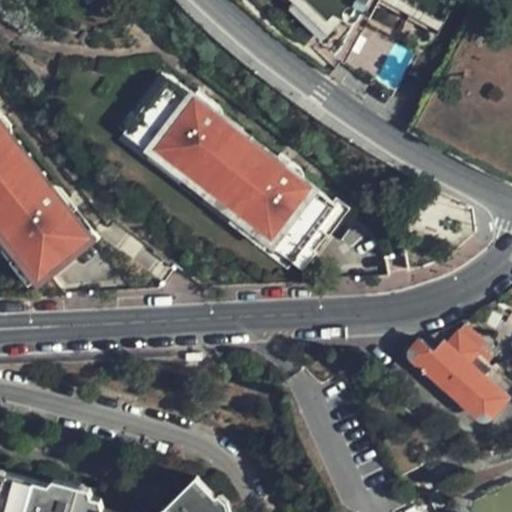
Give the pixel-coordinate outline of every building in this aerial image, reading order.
[(163,77),(131,119),(154,136),(149,143),(183,169),(188,162),(236,200),(232,207),(271,237),(276,231),(301,250),(338,203),(304,176),(304,175),(304,174),(304,173),(304,171),(303,170),(303,169),(302,168),(290,159),(287,163),(262,144),(258,150),(229,128),(234,123),(219,110),(219,109),(219,108),(219,107),(219,106),(219,105),(218,104),(218,103),(217,103),(206,93),(202,98),(181,81),(177,87),(163,77)] [(154,136),(131,119),(118,135),(288,267),(294,260),(304,267),(348,210),(338,203),(301,250),(276,231),(271,237),(232,207),(236,200),(188,162),(183,169),(149,143),(154,136)] [(0,219),(40,270),(88,232),(78,219),(32,161),(24,168),(16,157),(24,150),(0,120),(0,219)] [(99,234),(84,214),(78,219),(88,232),(40,270),(0,219),(0,241),(29,278),(33,274),(39,281),(99,234)] [(484,374),(492,364),(477,350),(487,340),(465,321),(449,339),(445,337),(436,348),(422,336),(409,351),(483,415),(504,392),(484,374)] [(233,511),(230,508),(239,498),(230,491),(211,473),(190,496),(175,511),(171,511),(164,511),(130,504),(124,498),(12,471),(5,469),(0,463),(0,511),(233,511)] [(249,511),(247,496),(238,487),(230,491),(239,498),(230,508),(233,511),(249,511)] [(439,511),(430,493),(394,511),(439,511)]
